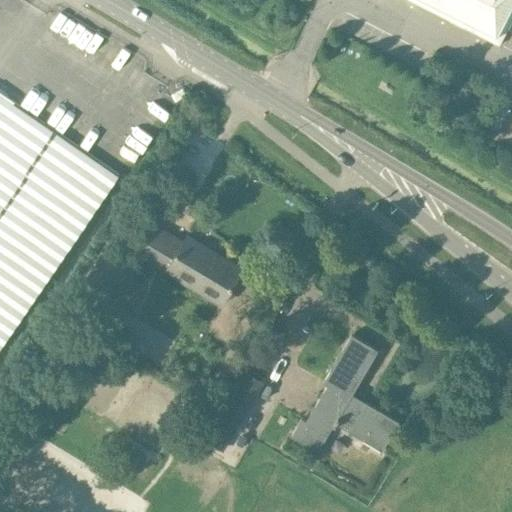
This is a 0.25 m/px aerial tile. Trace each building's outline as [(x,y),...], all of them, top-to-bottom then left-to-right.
[(511,0),(410,0),(499,45),(511,18),(511,0)] [(460,84),(455,95),(466,101),(472,90),(460,84)] [(481,95),(476,106),(487,111),(492,101),(481,95)] [(138,254),(222,304),(243,268),(187,235),(183,241),(155,225),(138,254)] [(126,265),(101,250),(73,298),(98,313),(126,265)] [(302,416),(291,435),(318,451),(335,422),(382,450),(400,421),(352,393),(379,349),(352,333),(323,381),(327,384),(306,419),(302,416)] [(135,338),(128,351),(142,359),(149,346),(135,338)] [(195,434),(223,451),(264,382),(236,365),(195,434)]
